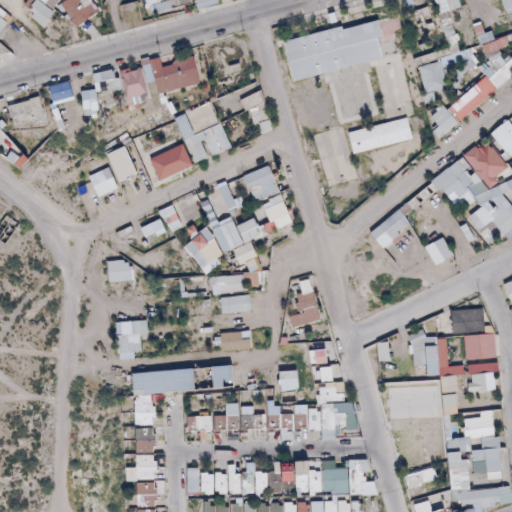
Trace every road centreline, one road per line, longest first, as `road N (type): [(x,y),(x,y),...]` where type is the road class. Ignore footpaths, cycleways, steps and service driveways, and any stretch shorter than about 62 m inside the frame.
road 1 (residential): [(392,511),(247,0)]
road 2 (track): [(56,374),(256,358),(271,342),(281,281),(318,252)]
road 3 (secondary): [(0,80),(309,0)]
road 4 (residential): [(60,242),(47,511)]
road 5 (residential): [(60,242),(285,138)]
road 6 (residential): [(318,252),(511,99)]
road 7 (residential): [(169,453),(376,448)]
road 8 (residential): [(345,343),(511,263)]
